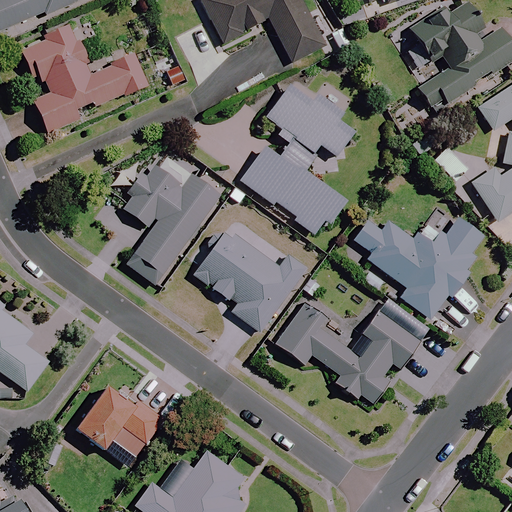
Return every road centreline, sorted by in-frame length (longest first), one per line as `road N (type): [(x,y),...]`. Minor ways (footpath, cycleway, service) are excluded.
road 1 (residential): [(0,184),(29,237),(61,267),(383,505)]
road 2 (residential): [(511,340),(383,505)]
